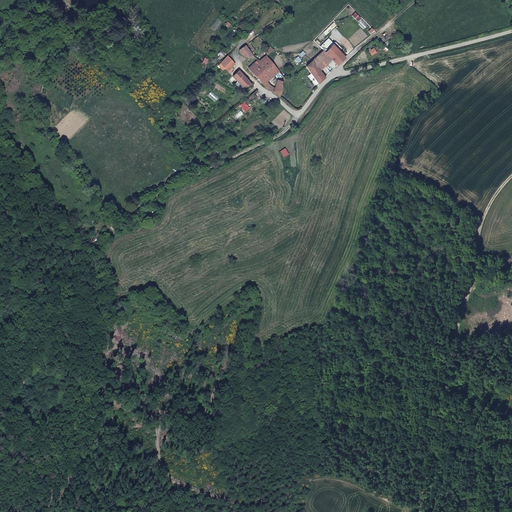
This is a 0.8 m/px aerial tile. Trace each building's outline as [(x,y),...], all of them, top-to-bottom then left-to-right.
[(349,50),(341,41),(334,46),(343,56),(349,50)] [(249,50),(246,46),(240,50),(244,54),(249,50)] [(343,56),(334,46),(326,52),(333,60),(338,65),(346,59),(343,56)] [(320,71),(333,60),(326,52),(314,61),(320,71)] [(228,56),(221,63),(217,65),(223,71),(226,68),(231,73),(234,70),(232,68),(235,64),(228,56)] [(269,70),(275,67),(267,56),(260,62),(258,59),(248,69),(257,79),(264,74),(263,73),(266,70),(269,70)] [(325,77),(320,71),(314,61),(307,67),(318,84),(325,77)] [(268,83),(279,71),(275,67),(269,70),(266,70),(263,73),(264,74),(257,79),(257,80),(268,89),(270,90),(272,87),(268,83)] [(250,82),(240,71),(234,77),(238,81),(244,88),(250,82)] [(242,90),(244,88),(238,81),(235,84),(242,90)] [(282,94),(283,83),(277,82),(275,90),(282,94)] [(147,218),(158,210),(161,204),(158,200),(142,211),(147,218)]
